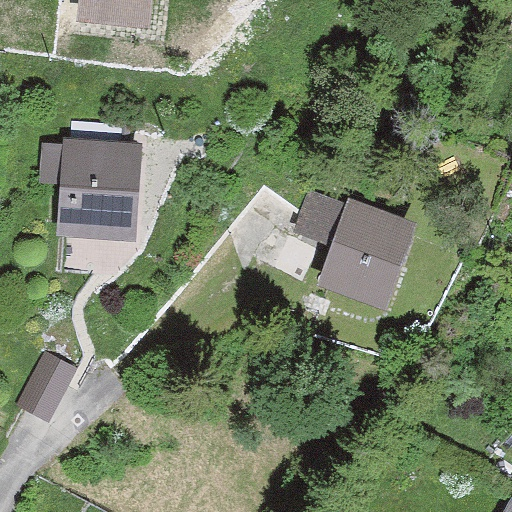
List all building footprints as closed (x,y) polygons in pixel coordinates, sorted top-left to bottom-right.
[(83,0),(78,36),(154,46),(160,0),(83,0)] [(43,231),(129,239),(139,138),(52,130),(43,231)] [(306,275),(380,306),(417,218),(342,187),(306,275)] [(76,366),(45,350),(18,403),(49,418),(76,366)] [(511,511),(511,472),(489,511),(511,511)]
